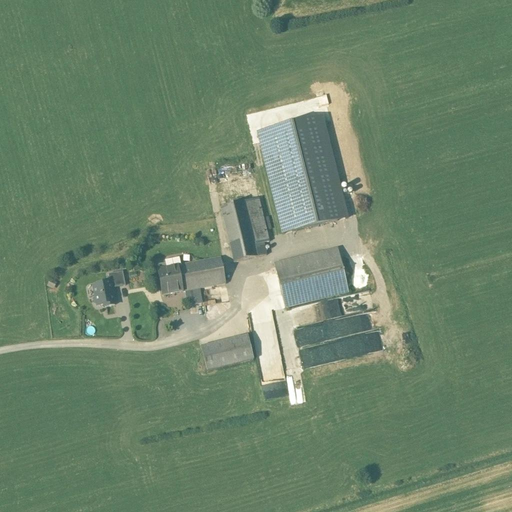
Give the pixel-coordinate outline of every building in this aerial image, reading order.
[(321,119),(258,134),(283,236),(346,220),(321,119)] [(258,200),(220,209),(234,265),(271,256),(258,200)] [(275,262),(285,308),(350,295),(340,248),(275,262)] [(179,259),(164,262),(165,265),(166,270),(180,267),(179,259)] [(185,293),(199,291),(225,286),(220,260),(180,267),(185,293)] [(157,272),(162,298),(185,293),(180,267),(166,270),(157,272)] [(122,273),(108,276),(110,284),(112,290),(125,287),(122,273)] [(110,284),(93,287),(96,299),(94,301),(95,304),(97,306),(97,308),(104,306),(105,309),(115,307),(112,290),(110,284)] [(185,293),(188,307),(202,305),(199,291),(185,293)] [(296,329),(300,349),(355,336),(357,346),(364,344),(366,354),(384,350),(374,309),(364,311),(360,293),(298,307),(303,328),(296,329)] [(253,361),(247,337),(200,348),(206,373),(253,361)]
